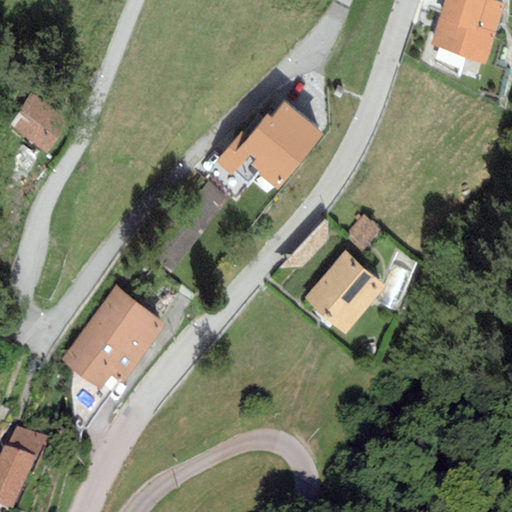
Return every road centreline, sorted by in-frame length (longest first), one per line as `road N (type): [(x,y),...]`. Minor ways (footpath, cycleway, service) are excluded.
road 1 (unclassified): [(133,0),(23,276),(19,314),(39,327),(188,161),(330,22),(341,0)]
road 2 (tertiary): [(85,511),(127,429),(340,171),(406,0)]
road 3 (unclassified): [(135,511),(225,450),(277,443),(305,469),(302,511)]
